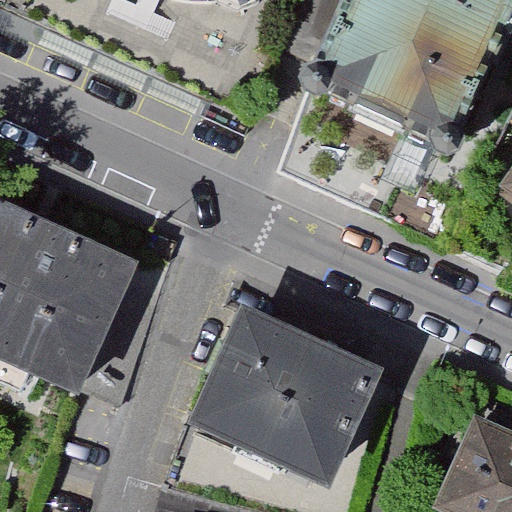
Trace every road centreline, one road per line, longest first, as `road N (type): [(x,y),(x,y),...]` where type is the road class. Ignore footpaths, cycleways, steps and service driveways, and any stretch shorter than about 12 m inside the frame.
road 1 (residential): [(235,211),(203,266),(128,511)]
road 2 (residential): [(235,211),(511,338)]
road 3 (residential): [(0,103),(235,211)]
